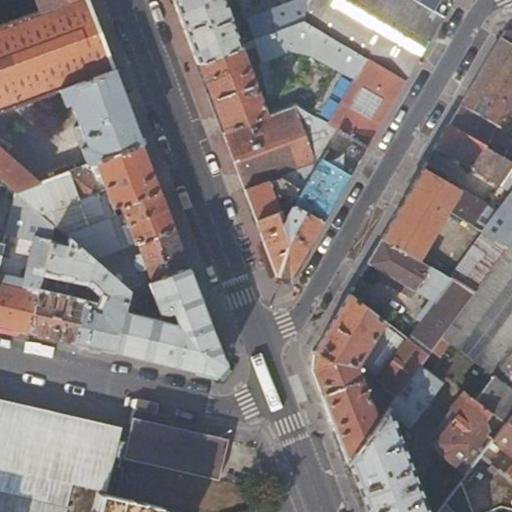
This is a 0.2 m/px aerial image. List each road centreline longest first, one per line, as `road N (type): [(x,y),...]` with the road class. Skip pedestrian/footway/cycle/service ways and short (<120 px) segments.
road 1 (residential): [(495,0),(479,12),(297,319),(256,333)]
road 2 (tertiary): [(131,0),(256,333)]
road 3 (residential): [(280,394),(246,410),(0,357)]
road 4 (tertiary): [(280,394),(324,511)]
